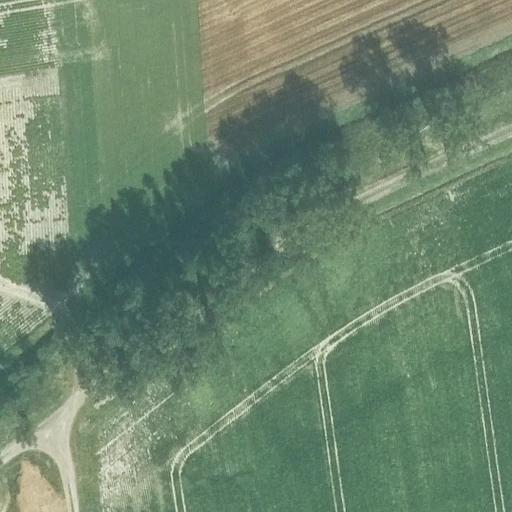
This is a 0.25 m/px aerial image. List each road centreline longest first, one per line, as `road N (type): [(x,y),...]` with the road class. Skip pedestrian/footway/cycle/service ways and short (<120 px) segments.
road 1 (track): [(511,135),(286,257),(0,461)]
road 2 (track): [(73,0),(90,398)]
